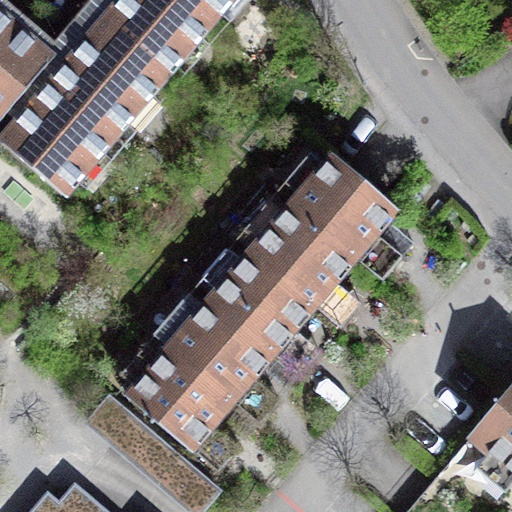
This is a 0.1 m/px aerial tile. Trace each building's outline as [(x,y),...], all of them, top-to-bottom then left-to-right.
[(126,0),(2,145),(62,195),(229,0),(126,0)] [(0,20),(0,121),(1,122),(51,64),(0,20)] [(293,207),(353,258),(354,256),(382,279),(401,257),(374,234),(395,209),(364,184),(335,159),(293,207)] [(312,305),(353,258),(293,207),(253,255),(312,305)] [(271,353),(312,305),(253,255),(212,303),(271,353)] [(230,401),(271,353),(212,303),(171,351),(230,401)] [(230,401),(171,351),(130,399),(189,449),(191,448),(218,471),(237,448),(210,425),(230,401)] [(511,387),(471,435),(511,469),(511,387)] [(109,400),(88,424),(190,511),(201,511),(218,493),(109,400)] [(104,511),(75,487),(54,511),(104,511)]
